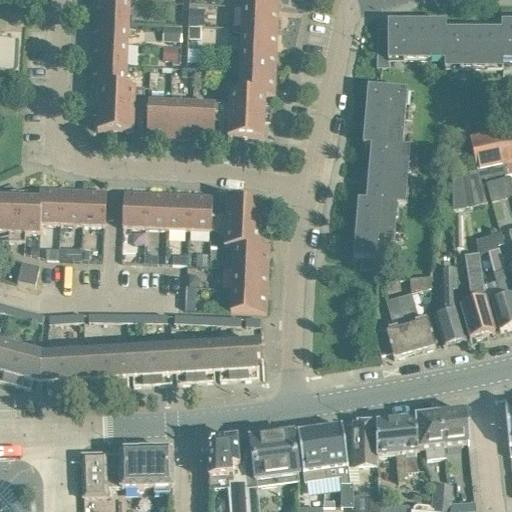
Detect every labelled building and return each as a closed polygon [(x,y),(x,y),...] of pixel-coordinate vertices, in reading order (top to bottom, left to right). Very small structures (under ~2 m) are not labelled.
[(278,11),(278,0),(243,0),(243,10),(278,11)] [(130,26),(130,4),(94,3),(93,25),(130,26)] [(277,33),(278,11),(243,10),(242,32),(277,33)] [(406,36),(406,24),(389,25),(389,33),(389,63),(417,63),(417,30),(410,30),(410,35),(406,36)] [(445,63),(446,32),(446,25),(428,24),(428,35),(424,36),(424,30),(417,30),(417,63),(445,63)] [(511,63),(511,24),(502,25),(502,33),(502,64),(511,63)] [(129,48),(130,26),(93,25),(92,47),(129,48)] [(276,55),(277,33),(242,32),(241,54),(276,55)] [(389,63),(389,33),(377,32),(377,71),(389,71),(389,63)] [(474,71),(474,38),(467,38),(467,44),(463,44),(462,33),(446,32),(445,63),(445,71),(474,71)] [(502,64),(502,33),(485,32),(485,44),(481,44),(481,38),(474,38),(474,71),(502,71),(502,64)] [(128,69),(129,48),(92,47),(91,68),(128,69)] [(163,51),(162,62),(162,70),(172,71),(173,62),(181,62),(181,51),(163,51)] [(187,66),(196,66),(196,53),(187,53),(187,66)] [(275,76),(276,55),(241,54),(240,75),(275,76)] [(128,89),(128,69),(91,68),(90,91),(99,91),(128,92),(128,89)] [(150,80),(172,81),(172,72),(151,71),(150,80)] [(200,73),(183,72),(182,81),(199,81),(200,73)] [(216,73),(200,73),(199,81),(216,82),(216,73)] [(274,99),(275,76),(240,75),(240,94),(240,97),(265,98),(274,99)] [(144,90),(135,89),(128,89),(128,92),(99,91),(99,109),(93,109),(93,111),(143,114),(144,90)] [(408,93),(388,91),(368,90),(367,107),(378,108),(377,112),(372,112),(372,119),(405,122),(408,93)] [(265,116),(265,98),(240,97),(240,94),(231,94),(230,107),(220,106),(220,116),(270,118),(270,116),(265,116)] [(149,105),(147,141),(169,142),(171,106),(149,105)] [(171,106),(169,142),(192,143),(193,107),(171,106)] [(193,107),(192,143),(214,144),(215,108),(193,107)] [(143,122),(143,114),(93,111),(93,114),(98,114),(98,134),(133,136),(134,121),(143,122)] [(270,122),(270,118),(220,116),(219,125),(228,125),(228,140),(264,141),(264,122),(270,122)] [(403,150),(405,122),(372,119),(371,126),(376,126),(376,130),(365,129),(363,147),(371,148),(403,150)] [(504,167),(511,165),(511,130),(470,140),(477,173),(504,167)] [(410,151),(403,150),(371,148),(370,164),(381,165),(381,169),(375,169),(375,177),(408,180),(410,151)] [(506,177),(504,167),(477,173),(479,182),(506,177)] [(486,206),(479,182),(477,173),(468,175),(473,209),(486,206)] [(473,209),(468,175),(452,179),(453,214),(473,209)] [(405,208),(408,180),(375,177),(374,183),(379,184),(379,188),(368,187),(366,203),(398,207),(405,208)] [(62,229),(63,193),(40,192),(39,201),(41,201),(40,228),(41,228),(62,229)] [(83,230),(84,194),(63,193),(62,229),(83,230)] [(106,195),(84,194),(83,230),(105,230),(106,195)] [(18,246),(20,195),(16,195),(16,201),(0,199),(0,235),(9,236),(9,245),(18,246)] [(41,201),(39,201),(22,201),(22,195),(20,195),(18,246),(25,246),(26,237),(40,237),(41,228),(40,228),(41,201)] [(146,232),(147,197),(124,196),(123,231),(146,232)] [(168,233),(169,198),(147,197),(146,232),(168,233)] [(190,234),(191,199),(169,198),(168,233),(190,234)] [(211,235),(213,200),(191,199),(190,234),(211,235)] [(395,235),(398,207),(366,203),(358,203),(357,221),(368,221),(367,225),(362,225),(362,232),(395,235)] [(262,207),(226,205),(226,219),(217,219),(216,227),(267,229),(267,227),(261,226),(262,207)] [(267,232),(267,229),(216,227),(216,235),(227,235),(226,251),(236,251),(236,249),(260,250),(261,232),(267,232)] [(393,263),(395,235),(362,232),(361,239),(367,240),(366,244),(355,243),(354,260),(362,261),(393,263)] [(269,250),(260,250),(236,249),(236,251),(235,271),(268,272),(269,250)] [(145,267),(145,257),(146,253),(122,252),(122,266),(145,267)] [(511,331),(511,295),(505,273),(500,252),(488,255),(494,277),(501,301),(491,304),(500,335),(511,331)] [(159,258),(145,257),(145,267),(158,268),(159,258)] [(495,335),(489,316),(485,302),(480,277),(478,257),(464,258),(467,278),(472,305),(460,308),(470,343),(495,335)] [(174,267),(188,268),(188,259),(174,258),(174,267)] [(400,263),(393,263),(362,261),(361,272),(399,275),(400,263)] [(22,267),(18,286),(36,290),(40,272),(22,267)] [(267,295),(268,272),(235,271),(234,294),(267,295)] [(466,344),(460,324),(456,310),(455,287),(455,272),(442,272),(443,288),(444,316),(435,318),(444,350),(466,344)] [(409,281),(412,296),(432,292),(429,276),(409,281)] [(186,313),(196,313),(197,291),(187,291),(186,313)] [(267,317),(267,295),(234,294),(233,315),(267,317)] [(436,350),(430,331),(427,321),(419,323),(412,298),(399,301),(415,356),(436,350)] [(415,356),(399,301),(387,305),(394,330),(374,336),(381,360),(392,357),(394,362),(415,356)] [(18,320),(20,313),(8,309),(6,317),(18,320)] [(30,324),(32,316),(20,313),(18,320),(30,324)] [(42,327),(44,319),(32,316),(30,324),(42,327)] [(103,326),(103,318),(90,317),(90,326),(103,326)] [(85,325),(85,318),(73,319),(74,326),(85,325)] [(116,326),(116,318),(103,318),(103,326),(116,326)] [(129,326),(129,318),(116,318),(116,326),(129,326)] [(142,326),(142,318),(129,318),(129,326),(142,326)] [(155,327),(155,318),(142,318),(142,326),(155,327)] [(168,327),(168,318),(155,318),(155,327),(168,327)] [(62,327),(62,319),(50,320),(51,328),(62,327)] [(74,326),(73,319),(62,319),(62,327),(74,326)] [(190,327),(190,319),(177,319),(176,327),(190,327)] [(203,328),(203,320),(190,319),(190,327),(203,328)] [(216,328),(217,320),(203,320),(203,328),(216,328)] [(230,329),(230,321),(217,320),(216,328),(230,329)] [(243,322),(230,321),(230,329),(243,329),(243,322)] [(248,329),(261,330),(261,323),(248,322),(248,329)] [(260,364),(259,346),(45,359),(43,359),(41,358),(0,347),(0,385),(31,394),(35,377),(41,378),(46,378),(47,396),(264,383),(263,364),(260,364)] [(441,418),(445,452),(469,449),(466,414),(465,415),(441,418)] [(445,452),(441,418),(416,421),(418,455),(427,454),(428,463),(445,461),(445,452)] [(414,455),(413,424),(411,425),(411,422),(401,423),(401,425),(389,427),(389,424),(379,425),(379,428),(376,428),(376,461),(387,460),(396,459),(398,485),(404,484),(403,480),(407,480),(407,476),(416,475),(414,455)] [(376,461),(376,428),(376,424),(352,426),(353,428),(353,471),(376,470),(376,461)] [(320,433),(327,483),(328,482),(326,473),(346,470),(346,471),(348,470),(342,429),(341,429),(341,430),(320,433)] [(327,483),(320,433),(299,436),(299,435),(297,435),(305,487),(306,486),(327,483)] [(299,480),(293,436),(250,442),(237,444),(239,465),(244,465),(247,491),(278,487),(278,482),(299,480)] [(239,465),(237,444),(237,442),(214,445),(210,450),(209,493),(228,491),(229,511),(249,511),(247,491),(244,465),(239,465)] [(108,501),(107,491),(122,490),(123,492),(173,490),(172,456),(169,453),(124,454),(120,457),(120,459),(107,459),(107,458),(82,459),(84,501),(108,501)] [(341,487),(341,511),(353,511),(353,487),(341,487)] [(435,489),(432,511),(450,511),(451,507),(453,490),(435,489)] [(379,511),(379,509),(379,499),(369,499),(369,511),(379,511)]
